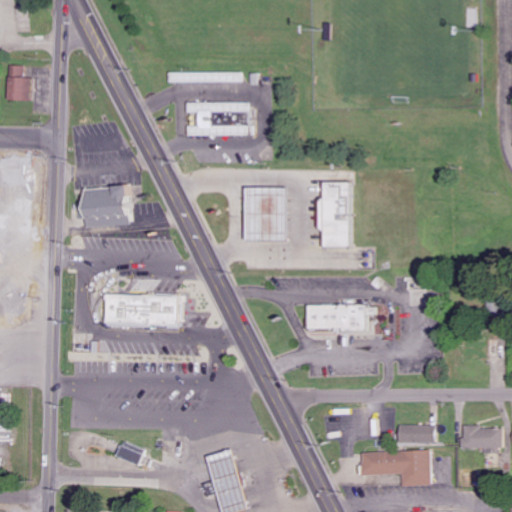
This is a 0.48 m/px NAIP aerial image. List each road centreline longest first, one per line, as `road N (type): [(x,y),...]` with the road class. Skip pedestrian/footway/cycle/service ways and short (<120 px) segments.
road 1 (secondary): [(334,511),(75,0)]
road 2 (secondary): [(48,511),(63,0)]
road 3 (residential): [(511,391),(275,395)]
